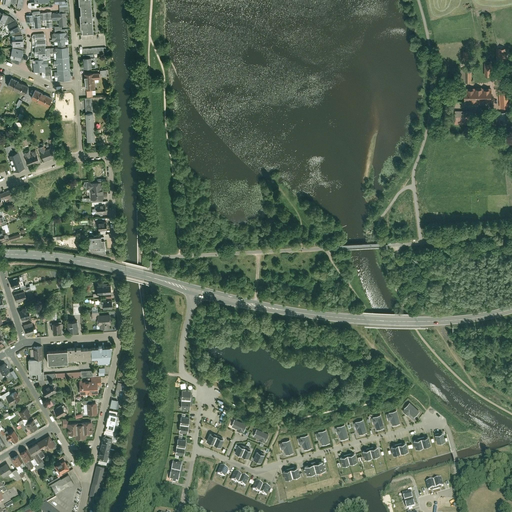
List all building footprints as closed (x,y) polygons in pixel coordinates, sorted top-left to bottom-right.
[(3,0),(3,4),(10,5),(11,2),(17,3),(17,7),(23,8),(24,0),(3,0)] [(89,0),(77,0),(77,4),(79,4),(79,13),(79,27),(80,27),(81,32),(91,31),(89,0)] [(0,23),(5,25),(8,16),(0,12),(0,23)] [(41,14),(41,21),(46,20),(47,27),(53,27),(53,20),(59,20),(59,26),(67,26),(67,12),(51,13),(51,12),(46,12),(46,13),(41,13),(41,14)] [(41,14),(26,15),(26,23),(34,22),(35,28),(42,28),(41,21),(41,14)] [(11,34),(20,30),(16,21),(7,25),(11,34)] [(58,76),(58,80),(71,80),(70,46),(67,46),(67,39),(68,38),(68,32),(66,32),(66,29),(61,29),(61,32),(54,32),(55,45),(58,45),(58,47),(55,47),(55,50),(58,50),(58,53),(54,53),(54,58),(57,58),(57,61),(54,61),(54,66),(57,66),(57,72),(55,72),(55,76),(58,76)] [(33,60),(34,72),(47,72),(47,67),(49,67),(48,54),(45,54),(45,46),(47,46),(46,38),(45,38),(45,34),(35,34),(35,47),(35,54),(39,54),(39,60),(33,60)] [(12,40),(12,47),(24,47),(23,36),(15,36),(16,40),(12,40)] [(506,43),(495,44),(496,58),(507,57),(506,43)] [(12,54),(11,58),(20,61),(23,50),(12,47),(10,54),(12,54)] [(105,48),(82,49),(83,68),(95,67),(95,56),(93,56),(93,54),(105,53),(105,48)] [(472,82),(472,69),(460,69),(460,82),(472,82)] [(100,73),(84,74),(86,99),(91,98),(91,90),(95,90),(94,80),(99,79),(99,77),(106,76),(106,70),(99,71),(100,73)] [(10,78),(6,87),(24,95),(28,87),(10,78)] [(468,88),(467,101),(494,102),(495,89),(468,88)] [(36,91),(32,99),(48,106),(52,98),(36,91)] [(86,99),(85,99),(86,113),(85,113),(87,141),(95,140),(93,113),(92,113),(91,98),(86,99)] [(455,107),(455,120),(472,119),(472,107),(455,107)] [(43,145),(39,147),(44,162),(54,158),(51,148),(45,150),(43,145)] [(26,156),(23,157),(28,168),(40,163),(35,151),(31,152),(32,155),(30,156),(29,152),(25,154),(26,156)] [(8,156),(13,172),(24,169),(18,152),(8,156)] [(91,189),(91,199),(103,198),(102,182),(87,182),(87,189),(91,189)] [(10,189),(0,192),(0,193),(2,199),(12,195),(10,189)] [(97,214),(106,214),(105,201),(91,202),(91,206),(96,206),(97,214)] [(99,230),(107,229),(106,221),(99,222),(99,230)] [(6,230),(0,231),(0,241),(9,238),(6,230)] [(100,237),(88,237),(88,243),(92,243),(92,247),(104,247),(104,240),(101,240),(100,237)] [(21,276),(10,280),(13,287),(20,284),(19,281),(22,280),(21,276)] [(111,292),(110,284),(98,286),(99,294),(111,292)] [(26,298),(24,291),(15,294),(17,298),(18,301),(26,298)] [(112,308),(111,300),(103,301),(104,309),(112,308)] [(20,313),(22,318),(30,316),(29,310),(26,310),(26,308),(22,309),(23,312),(20,313)] [(111,324),(110,315),(97,315),(97,325),(99,325),(100,329),(106,328),(106,324),(111,324)] [(76,321),(67,321),(67,332),(77,332),(76,321)] [(35,332),(32,325),(24,327),(27,335),(35,332)] [(110,347),(90,348),(91,359),(96,358),(97,363),(108,362),(110,352),(110,347)] [(40,348),(33,348),(34,371),(41,370),(41,359),(40,348)] [(91,359),(90,348),(81,349),(81,348),(76,348),(77,349),(74,350),(74,348),(68,349),(69,361),(73,361),(73,360),(80,360),(80,361),(88,360),(88,359),(91,359)] [(46,352),(47,364),(66,363),(66,351),(46,352)] [(4,364),(0,366),(0,370),(3,375),(8,372),(4,364)] [(79,383),(80,395),(98,394),(97,381),(79,383)] [(123,397),(126,385),(118,383),(115,395),(123,397)] [(55,390),(52,384),(42,389),(46,396),(55,390)] [(191,391),(183,391),(182,410),(190,410),(191,391)] [(6,397),(7,399),(10,405),(19,400),(14,392),(6,397)] [(116,409),(118,401),(111,400),(110,408),(116,409)] [(87,403),(88,414),(95,414),(94,402),(87,403)] [(413,418),(419,412),(409,403),(404,408),(404,409),(402,411),(407,416),(409,413),(413,418)] [(54,410),(58,416),(66,412),(62,405),(54,410)] [(19,412),(29,432),(38,427),(28,407),(19,412)] [(400,423),(397,410),(386,413),(387,420),(390,419),(392,425),(400,423)] [(114,429),(117,415),(109,414),(107,428),(114,429)] [(384,427),(381,415),(370,418),(371,424),(374,423),(376,429),(384,427)] [(190,417),(181,416),(180,431),(188,432),(190,417)] [(234,419),(231,426),(236,428),(236,430),(242,433),(246,424),(234,419)] [(366,433),(362,420),(352,423),(353,430),(356,429),(358,435),(366,433)] [(67,423),(68,434),(76,434),(76,438),(85,438),(84,434),(93,433),(92,422),(82,422),(82,424),(75,424),(75,422),(67,423)] [(348,437),(345,425),(334,428),(336,434),(339,434),(340,440),(348,437)] [(6,433),(12,442),(20,437),(14,428),(6,433)] [(256,428),(253,435),(258,438),(257,440),(264,443),(268,434),(256,428)] [(330,442),(327,429),(316,432),(318,439),(321,438),(322,444),(330,442)] [(224,439),(210,433),(207,441),(220,447),(224,439)] [(442,433),(434,435),(436,444),(445,441),(442,433)] [(312,447),(309,434),(298,438),(300,444),(303,443),(304,449),(312,447)] [(55,442),(50,435),(42,440),(45,444),(47,448),(55,442)] [(112,439),(103,437),(99,457),(108,459),(112,439)] [(428,437),(413,441),(416,449),(431,445),(428,437)] [(186,439),(178,438),(176,453),(184,455),(186,439)] [(294,452),(290,439),(279,442),(281,449),(284,448),(286,454),(294,452)] [(42,450),(38,443),(29,448),(36,461),(40,459),(37,454),(42,450)] [(408,452),(406,443),(391,448),(393,456),(408,452)] [(252,451),(239,445),(235,453),(249,459),(252,451)] [(379,456),(377,448),(362,452),(364,460),(379,456)] [(29,457),(25,450),(21,453),(25,460),(28,457),(29,457)] [(264,454),(257,451),(253,459),(261,462),(264,454)] [(356,461),(354,453),(339,457),(341,465),(356,461)] [(21,462),(17,455),(12,458),(16,464),(21,462)] [(33,465),(28,457),(25,460),(30,467),(33,465)] [(68,467),(65,461),(56,466),(59,472),(68,467)] [(324,471),(322,462),(304,467),(306,476),(324,471)] [(12,470),(6,463),(0,467),(0,468),(5,475),(12,470)] [(181,464),(173,463),(169,481),(177,483),(181,464)] [(225,477),(229,469),(221,465),(218,473),(225,477)] [(99,497),(105,468),(96,466),(89,498),(95,500),(96,496),(99,497)] [(299,476),(297,468),(282,472),(285,480),(299,476)] [(246,486),(249,478),(235,472),(231,480),(246,486)] [(75,483),(69,474),(61,479),(60,477),(50,483),(58,495),(75,483)] [(443,487),(441,478),(426,482),(428,491),(443,487)] [(267,495),(271,487),(256,481),(253,489),(267,495)] [(407,508),(415,506),(410,490),(402,492),(407,508)]
